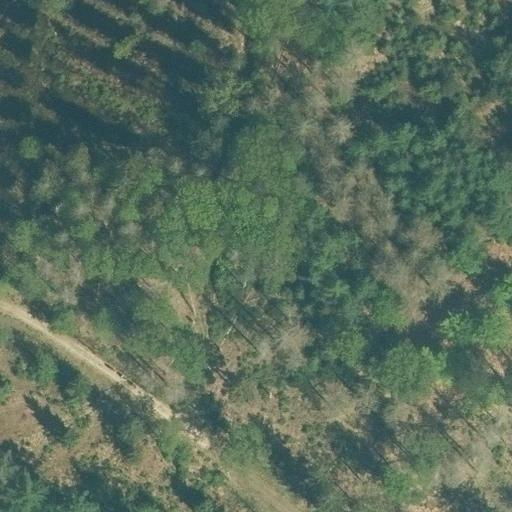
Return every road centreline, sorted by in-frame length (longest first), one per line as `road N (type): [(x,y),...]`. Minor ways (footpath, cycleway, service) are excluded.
road 1 (track): [(257,0),(258,64),(226,310),(194,435)]
road 2 (track): [(291,511),(194,435),(0,319)]
